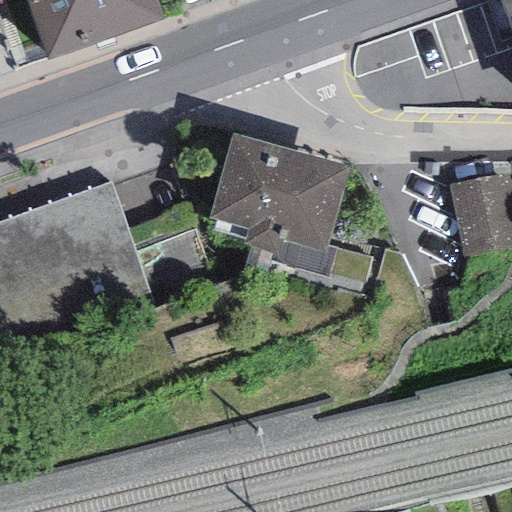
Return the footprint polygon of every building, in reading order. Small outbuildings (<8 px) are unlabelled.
[(154,21),(146,0),(31,0),(51,57),(154,21)] [(511,0),(505,0),(500,2),(511,36),(511,0)] [(347,174),(232,142),(209,225),(247,235),(243,250),(278,260),(282,244),(324,256),(347,174)] [(450,186),(463,257),(511,247),(511,196),(508,176),(450,186)] [(110,186),(0,224),(0,362),(154,309),(110,186)]
